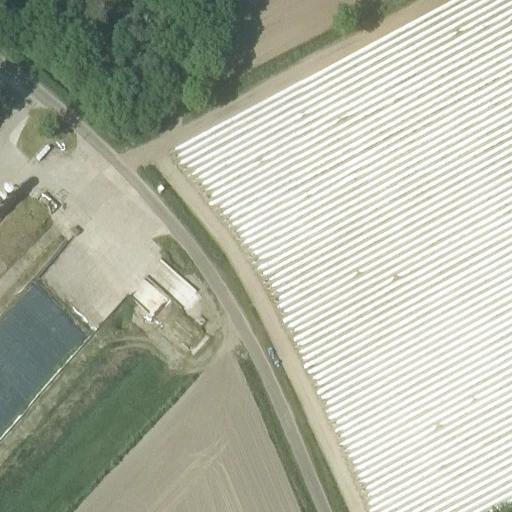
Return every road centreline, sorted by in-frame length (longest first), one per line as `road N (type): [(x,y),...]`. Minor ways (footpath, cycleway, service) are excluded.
road 1 (unclassified): [(324,511),(267,374),(211,279),(113,162),(0,68)]
road 2 (track): [(434,0),(190,129)]
